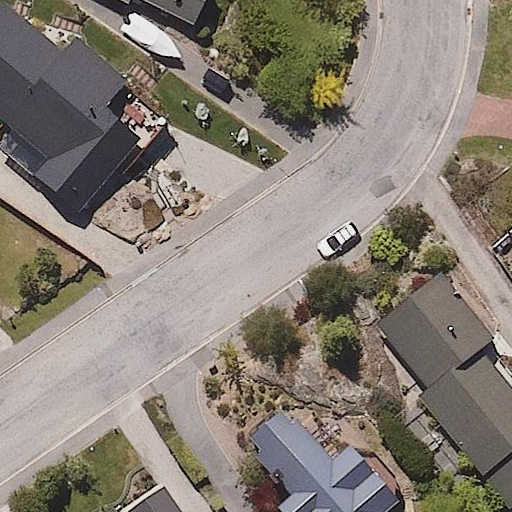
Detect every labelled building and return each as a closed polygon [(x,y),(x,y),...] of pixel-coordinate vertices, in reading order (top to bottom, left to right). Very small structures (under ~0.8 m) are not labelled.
[(115,0),(131,8),(134,0),(197,31),(212,0),(115,0)] [(0,16),(0,118),(50,162),(33,181),(76,219),(147,139),(112,108),(131,86),(82,42),(71,55),(12,3),(0,16)] [(425,391),(415,399),(507,511),(511,511),(511,392),(480,353),(490,345),(435,277),(373,328),(425,391)] [(385,511),(397,502),(351,448),(335,462),(285,404),(245,437),(293,493),(270,511),(385,511)] [(180,511),(161,485),(122,511),(180,511)]
